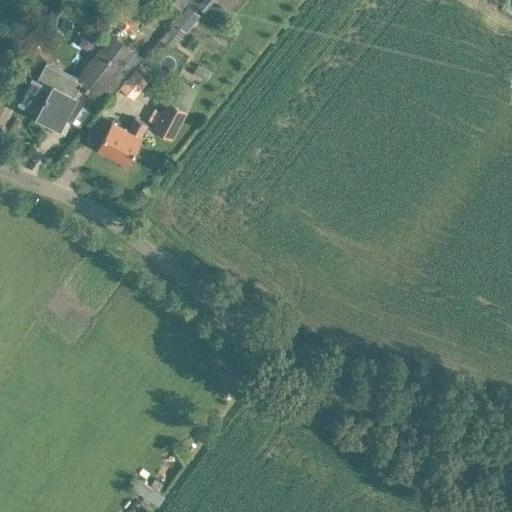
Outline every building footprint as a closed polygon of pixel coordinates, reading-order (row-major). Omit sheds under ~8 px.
[(199,13),(199,12),(189,4),(174,21),(185,30),(199,13)] [(142,57),(134,50),(112,33),(77,77),(76,79),(81,83),(82,83),(98,96),(105,87),(113,93),(142,57)] [(34,76),(21,101),(40,111),(39,114),(40,114),(41,111),(47,115),(46,117),(60,125),(76,95),(75,95),(81,83),(76,79),(77,77),(76,76),(75,78),(72,76),(47,63),(48,61),(47,61),(37,79),(35,78),(35,77),(34,76)] [(137,66),(122,85),(136,96),(151,78),(137,66)] [(181,78),(170,100),(155,128),(172,137),(199,87),(181,78)] [(112,120),(108,127),(99,145),(129,160),(142,135),(141,135),(147,122),(135,116),(129,129),(112,120)]
